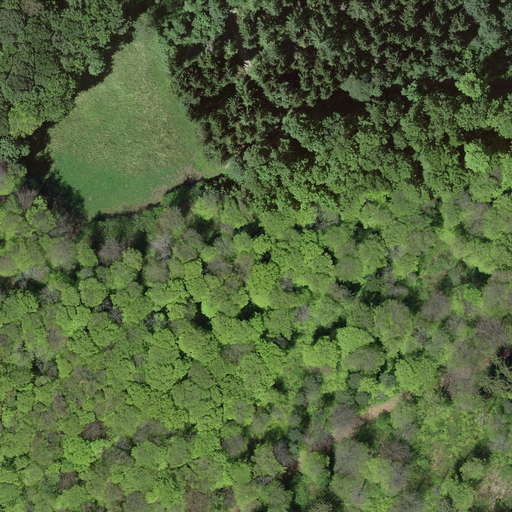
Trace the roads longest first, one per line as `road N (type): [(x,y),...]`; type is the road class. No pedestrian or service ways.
road 1 (track): [(230,0),(237,46),(267,89),(296,105),(511,86)]
road 2 (track): [(237,511),(357,424),(511,354)]
road 3 (track): [(217,169),(296,105),(373,62)]
